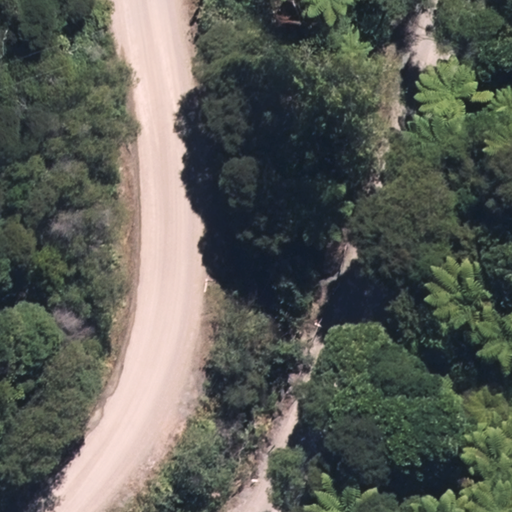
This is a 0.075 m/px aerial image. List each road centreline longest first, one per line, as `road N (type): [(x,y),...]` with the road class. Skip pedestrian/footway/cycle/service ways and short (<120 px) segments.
road 1 (unclassified): [(32,511),(107,410),(173,272),(89,79),(76,0)]
road 2 (unclassified): [(235,511),(359,323),(443,0)]
